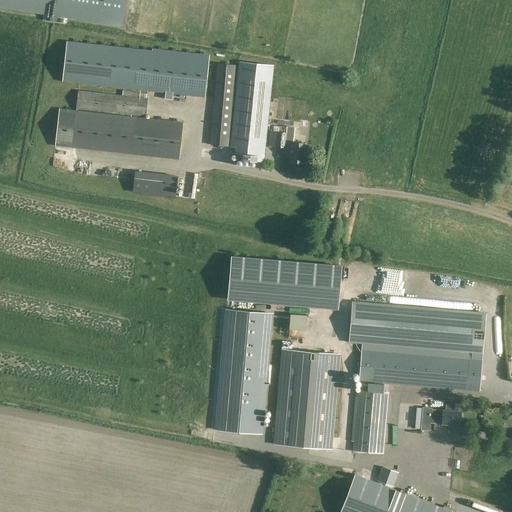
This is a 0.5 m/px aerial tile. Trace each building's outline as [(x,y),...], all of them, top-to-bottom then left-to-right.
[(0,0),(0,7),(123,23),(126,0),(0,0)] [(147,50),(67,41),(62,81),(147,91),(148,91),(148,86),(152,51),(147,50)] [(148,91),(147,91),(147,92),(150,92),(150,91),(205,97),(209,55),(152,49),(152,51),(148,86),(148,91)] [(237,160),(264,162),(274,65),(240,62),(231,147),(236,147),(236,153),(238,154),(237,160)] [(235,65),(217,64),(210,145),(228,147),(235,65)] [(148,98),(131,97),(78,91),(76,109),(146,117),(148,98)] [(136,119),(136,117),(60,109),(55,147),(132,155),(136,119)] [(136,119),(132,155),(179,160),(183,123),(136,117),(136,119)] [(300,120),(299,128),(307,129),(308,121),(300,120)] [(274,147),(286,148),(288,133),(276,132),(274,147)] [(306,144),(288,142),(287,153),(290,154),(290,162),(304,163),(306,144)] [(177,176),(151,173),(149,193),(175,196),(177,176)] [(232,257),(228,299),(337,308),(341,267),(232,257)] [(366,302),(362,343),(361,350),(482,360),(486,312),(366,302)] [(227,310),(225,310),(215,430),(217,430),(262,434),(273,314),(227,310)] [(273,444),(332,449),(340,354),(281,349),(273,444)] [(482,360),(361,350),(359,381),(360,381),(384,383),(479,391),(482,360)] [(360,381),(359,391),(383,393),(384,383),(360,381)] [(389,393),(383,393),(359,391),(358,390),(353,451),(384,453),(389,393)] [(423,408),(422,422),(430,423),(441,424),(460,426),(461,411),(454,410),(455,401),(446,400),(445,410),(442,409),(442,410),(431,409),(432,408),(423,407),(423,408)] [(383,467),(381,472),(378,481),(393,486),(398,472),(383,467)] [(376,511),(386,487),(354,475),(339,511),(376,511)] [(450,511),(451,511),(387,486),(377,511),(450,511)]
